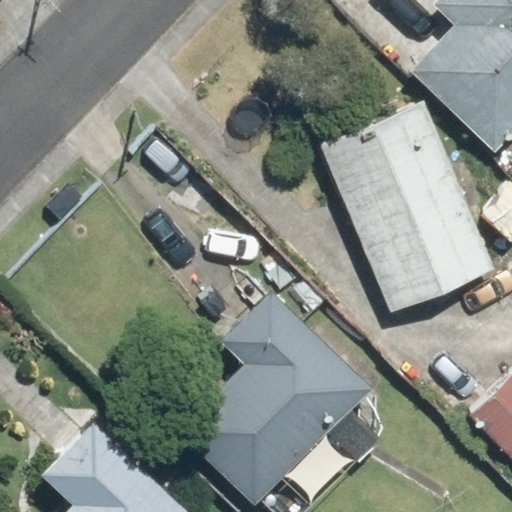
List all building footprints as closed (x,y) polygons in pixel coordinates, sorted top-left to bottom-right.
[(397,67),(482,148),(511,117),(511,0),(420,0),(419,1),(441,22),(397,67)] [(408,96),(307,140),(379,307),(480,263),(408,96)] [(163,426),(243,502),(356,385),(252,285),(202,337),(226,360),(163,426)] [(511,373),(507,368),(461,412),(511,463),(511,373)] [(46,511),(172,511),(75,419),(25,471),(57,502),(46,511)]
